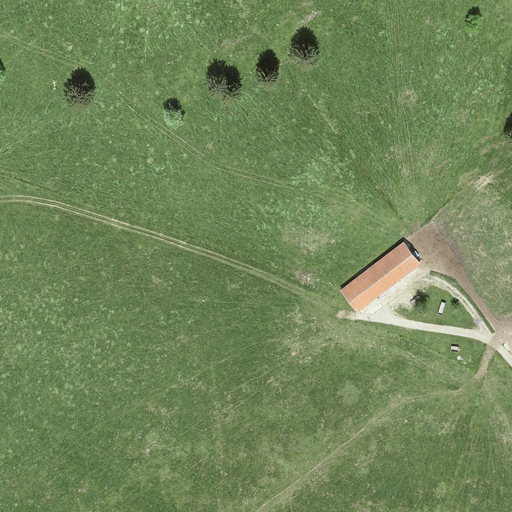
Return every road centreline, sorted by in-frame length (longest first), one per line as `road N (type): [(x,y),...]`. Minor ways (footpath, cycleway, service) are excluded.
road 1 (track): [(0,199),(53,203),(167,238),(367,318)]
road 2 (track): [(511,360),(458,295),(429,278),(408,281),(367,318),(407,324)]
